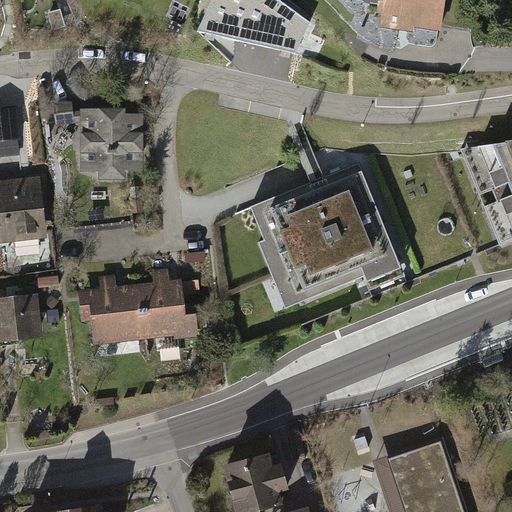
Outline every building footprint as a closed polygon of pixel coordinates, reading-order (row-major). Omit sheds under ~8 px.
[(282,0),(212,0),(199,31),(297,52),(316,59),(324,41),(309,34),(315,21),(282,0)] [(381,0),(379,16),(383,17),(381,30),(414,35),(415,31),(443,35),(448,0),(381,0)] [(17,112),(0,113),(0,160),(22,158),(17,112)] [(148,114),(86,115),(87,176),(148,175),(148,114)] [(511,141),(459,149),(499,246),(511,241),(511,141)] [(403,268),(359,163),(253,206),(266,239),(260,242),(287,308),(367,276),(369,281),(403,268)] [(42,179),(0,184),(0,245),(50,239),(42,179)] [(141,284),(148,339),(175,336),(175,339),(201,336),(198,313),(187,314),(185,296),(200,294),(199,280),(183,282),(182,279),(171,280),(169,268),(153,270),(154,282),(141,284)] [(148,339),(141,284),(117,286),(116,275),(99,276),(101,288),(79,290),(83,321),(93,320),(96,345),(148,339)] [(40,297),(0,302),(0,349),(46,343),(40,297)] [(388,511),(468,511),(443,440),(372,464),(388,511)] [(265,455),(222,467),(234,511),(261,511),(279,507),(276,496),(287,494),(279,466),(269,469),(265,455)]
